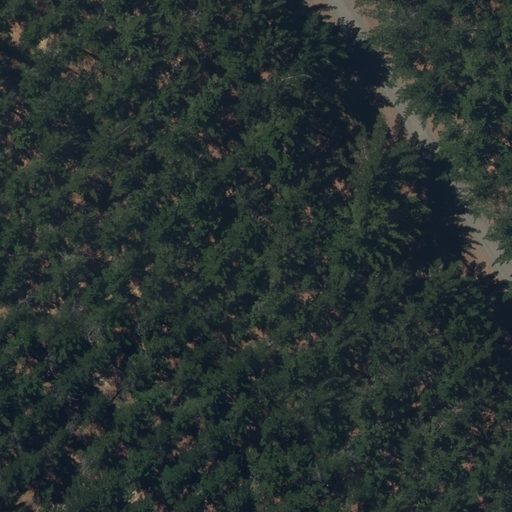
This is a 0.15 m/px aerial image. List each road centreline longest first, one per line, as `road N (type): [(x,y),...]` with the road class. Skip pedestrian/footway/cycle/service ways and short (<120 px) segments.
road 1 (unclassified): [(327,0),(511,291)]
road 2 (track): [(388,511),(511,469)]
